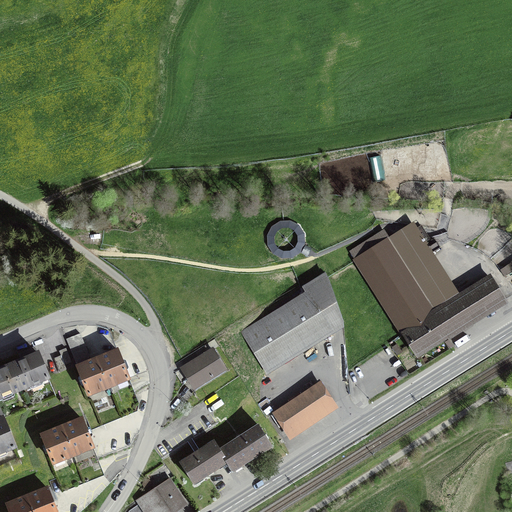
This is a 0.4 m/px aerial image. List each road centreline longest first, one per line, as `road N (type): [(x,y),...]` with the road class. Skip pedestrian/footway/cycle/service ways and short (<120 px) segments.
road 1 (residential): [(111,511),(155,417),(156,353),(112,317),(84,312),(0,343)]
road 2 (primary): [(222,511),(511,330)]
road 3 (track): [(156,353),(156,322),(115,275),(0,198)]
road 4 (track): [(41,219),(45,203),(142,165)]
